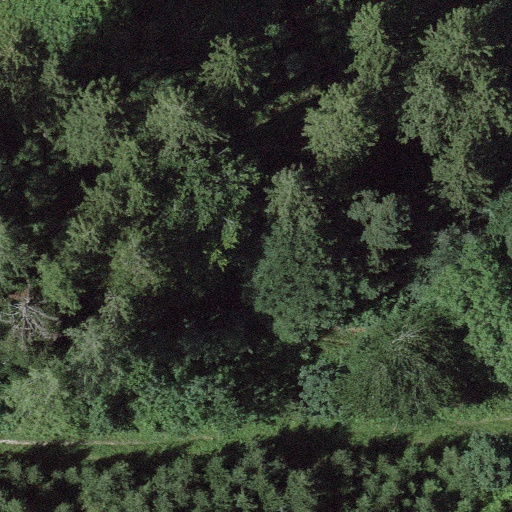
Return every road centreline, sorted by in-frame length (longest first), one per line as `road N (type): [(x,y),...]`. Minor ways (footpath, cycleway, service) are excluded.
road 1 (track): [(511,340),(384,347),(0,279)]
road 2 (track): [(0,434),(130,431),(411,445),(511,433)]
